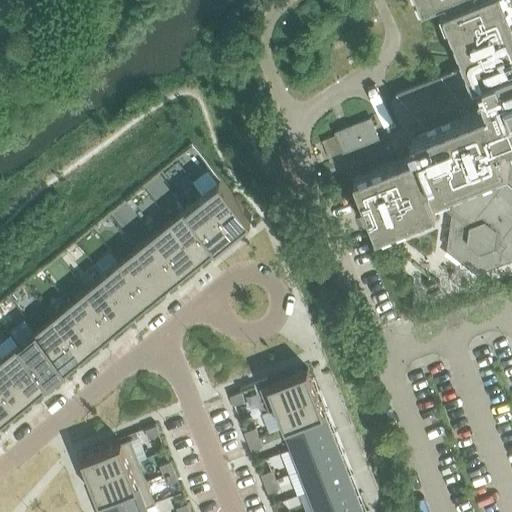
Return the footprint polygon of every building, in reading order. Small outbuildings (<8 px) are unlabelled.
[(511,9),(508,0),(420,0),(423,6),(438,0),(446,0),(448,4),(444,5),(445,7),(466,59),(467,63),(396,91),(392,102),(413,154),(398,160),(360,175),(354,177),(363,200),(358,203),(357,203),(361,214),(368,211),(377,234),(377,235),(377,234),(427,215),(437,211),(435,207),(445,203),(447,206),(455,213),(453,230),(451,246),(478,268),(509,255),(511,257),(511,9)] [(380,140),(371,117),(335,131),(345,154),(380,140)] [(0,357),(2,356),(18,342),(35,328),(52,315),(69,301),(85,287),(102,274),(119,260),(136,246),(153,232),(169,219),(186,205),(203,192),(220,177),(192,142),(174,157),(157,170),(141,184),(124,198),(107,211),(90,225),(74,239),(57,252),(40,266),(23,280),(6,293),(0,298),(0,357)] [(220,177),(203,192),(234,229),(251,215),(220,177)] [(203,192),(186,205),(217,243),(234,229),(203,192)] [(186,205),(169,219),(200,256),(216,243),(216,244),(217,243),(186,205)] [(169,219),(153,232),(183,270),(200,256),(169,219)] [(153,232),(136,246),(167,284),(183,270),(153,232)] [(136,246),(119,260),(150,297),(167,284),(136,246)] [(119,260),(102,274),(133,311),(150,297),(119,260)] [(102,274),(85,287),(116,325),(133,311),(102,274)] [(85,287),(69,301),(99,339),(116,325),(85,287)] [(69,301),(52,315),(83,353),(99,339),(69,301)] [(52,315),(35,328),(66,366),(83,353),(52,315)] [(35,328),(18,342),(49,380),(66,366),(35,328)] [(18,342),(2,356),(33,394),(49,380),(18,342)] [(2,356),(0,357),(0,387),(16,407),(33,394),(2,356)] [(308,368),(260,387),(268,410),(269,410),(273,408),(316,391),(308,368)] [(0,387),(0,420),(16,407),(0,387)] [(241,390),(230,394),(234,404),(245,399),(241,390)] [(316,391),(273,408),(282,428),(285,427),(285,426),(324,411),(316,391)] [(324,411),(285,426),(285,427),(293,447),(332,431),(324,411)] [(156,423),(145,428),(149,437),(160,433),(156,423)] [(255,426),(244,431),(248,440),(259,435),(255,426)] [(332,431),(293,447),(301,467),(340,451),(332,431)] [(259,435),(248,440),(251,449),(263,445),(259,435)] [(132,437),(83,456),(92,479),(141,460),(132,437)] [(340,451),(301,467),(309,487),(349,472),(340,451)] [(171,459),(159,464),(163,473),(174,469),(171,459)] [(141,460),(92,479),(96,488),(93,489),(96,498),(99,497),(100,499),(148,480),(141,460)] [(174,469),(163,473),(167,483),(178,478),(174,469)] [(272,469),(261,473),(264,482),(276,478),(272,469)] [(349,472),(309,487),(317,508),(357,492),(349,472)] [(276,478),(264,482),(268,492),(279,487),(276,478)] [(148,480),(100,499),(105,511),(129,511),(148,505),(157,502),(157,501),(148,480)] [(364,511),(357,492),(317,508),(319,511),(364,511)] [(187,502),(176,506),(178,511),(188,511),(191,511),(187,502)]
